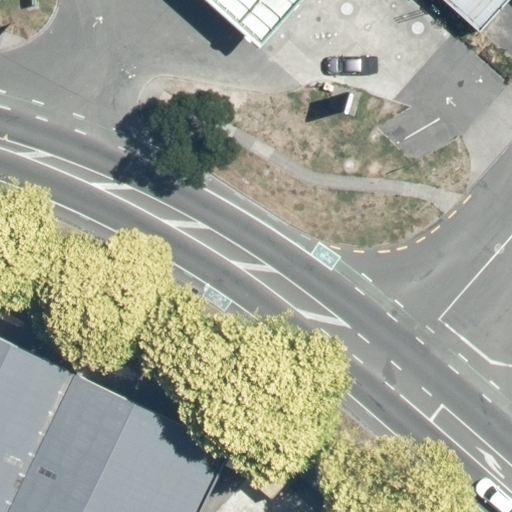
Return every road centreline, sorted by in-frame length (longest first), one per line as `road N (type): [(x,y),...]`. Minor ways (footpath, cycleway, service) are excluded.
road 1 (secondary): [(0,121),(188,196),(408,352)]
road 2 (secondary): [(363,398),(219,277),(105,210),(0,168)]
road 3 (secondary): [(492,511),(363,398)]
road 4 (unclassified): [(511,239),(408,352)]
road 5 (secondary): [(408,352),(511,444)]
